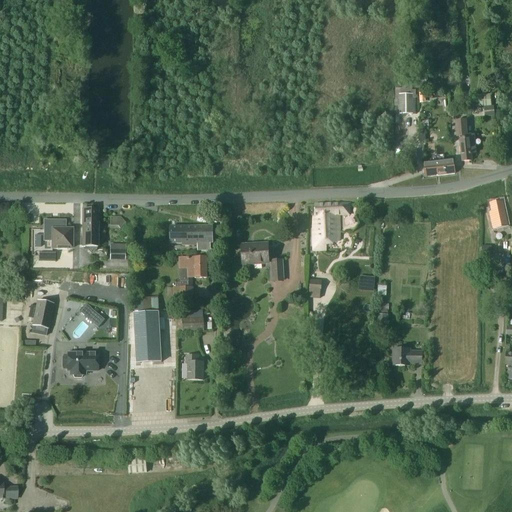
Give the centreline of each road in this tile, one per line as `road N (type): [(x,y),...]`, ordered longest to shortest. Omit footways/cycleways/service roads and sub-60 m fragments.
road 1 (tertiary): [(511,170),(412,191),(0,196)]
road 2 (unclassified): [(0,434),(180,428),(315,409),(511,397)]
road 3 (unknown): [(36,433),(53,304)]
